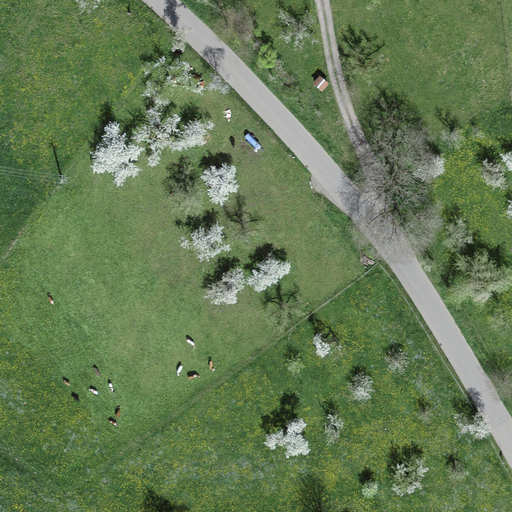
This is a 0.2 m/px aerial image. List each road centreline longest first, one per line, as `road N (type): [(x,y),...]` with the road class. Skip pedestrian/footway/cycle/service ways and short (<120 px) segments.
road 1 (unclassified): [(158,0),(282,121),(373,227),(511,445)]
road 2 (track): [(320,0),(336,78),(376,191),(373,227)]
